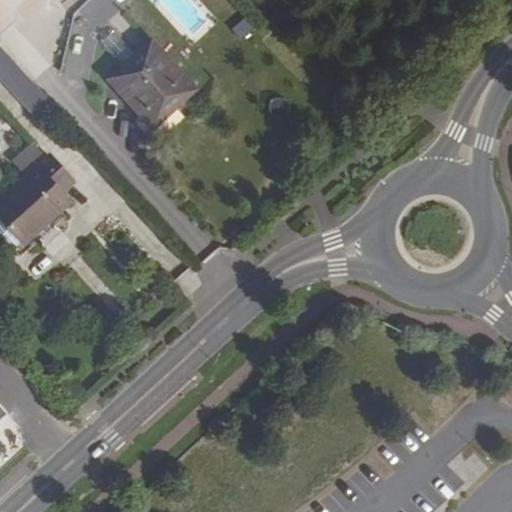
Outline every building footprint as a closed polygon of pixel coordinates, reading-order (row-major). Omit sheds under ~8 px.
[(111,80),(148,121),(173,98),(179,104),(195,89),(152,42),(111,80)] [(50,102),(16,64),(1,77),(36,114),(50,102)] [(154,127),(179,104),(173,98),(148,121),(154,127)] [(52,199),(60,192),(63,194),(75,182),(50,155),(47,158),(34,144),(13,162),(27,177),(0,201),(0,217),(25,245),(63,210),(52,199)] [(63,194),(60,192),(52,199),(63,210),(71,203),(63,194)]
